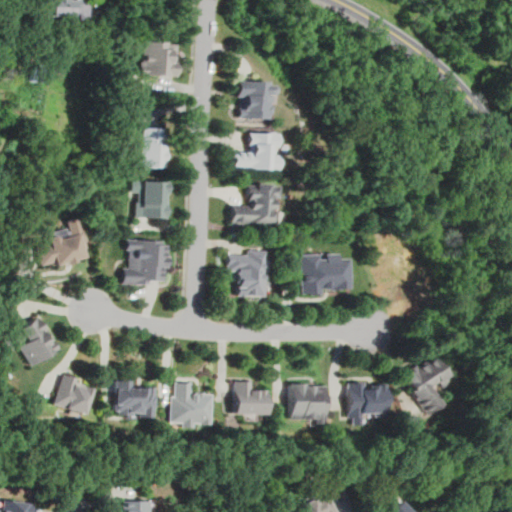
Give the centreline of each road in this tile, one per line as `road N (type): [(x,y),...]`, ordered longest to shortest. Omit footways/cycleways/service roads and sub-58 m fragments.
road 1 (residential): [(198,328),(209,0)]
road 2 (residential): [(370,332),(226,331),(92,310)]
road 3 (tertiary): [(337,0),(428,59),(511,150)]
